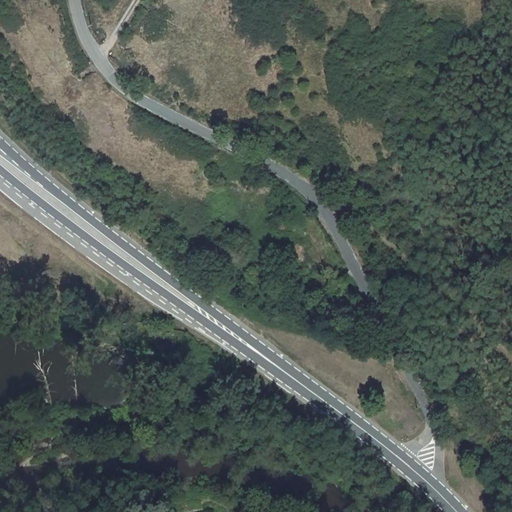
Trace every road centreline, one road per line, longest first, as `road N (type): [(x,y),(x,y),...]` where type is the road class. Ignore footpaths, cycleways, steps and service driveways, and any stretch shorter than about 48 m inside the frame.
road 1 (unclassified): [(428,426),(323,211),(295,182),(138,100),(101,70),(68,0)]
road 2 (primary): [(0,165),(401,454)]
road 3 (track): [(295,182),(374,230),(511,359)]
